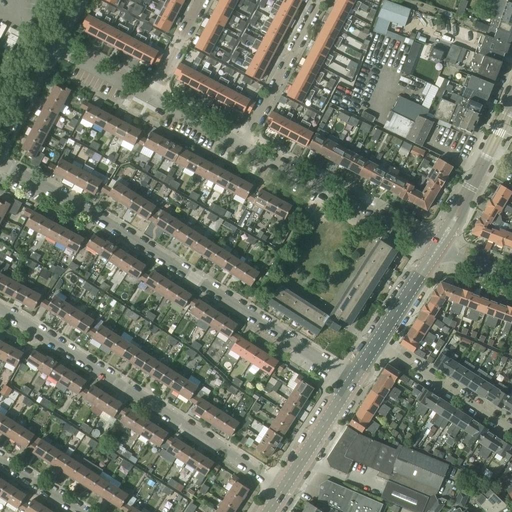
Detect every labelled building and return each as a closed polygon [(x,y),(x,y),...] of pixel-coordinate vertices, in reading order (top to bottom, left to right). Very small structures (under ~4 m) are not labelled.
[(119,2),(120,0),(104,0),(119,8),(122,4),(119,2)] [(161,0),(160,0),(158,4),(163,7),(177,14),(182,5),(171,0),(167,0),(166,2),(161,0)] [(235,0),(220,0),(219,3),(233,10),(235,5),(240,8),(242,4),(240,2),(235,0)] [(301,1),(299,0),(283,0),(283,2),(297,9),(301,1)] [(343,0),(337,0),(334,7),(348,14),(350,10),(356,14),(359,8),(343,0)] [(354,2),(355,0),(343,0),(359,8),(361,4),(359,2),(356,3),(354,2)] [(384,0),(378,17),(405,27),(411,9),(384,0)] [(465,9),(468,2),(462,0),(461,0),(459,7),(465,9)] [(493,18),(500,21),(511,24),(511,3),(507,2),(501,0),(497,0),(491,18),(493,18)] [(272,8),(292,18),(297,9),(283,2),(281,6),(275,3),(272,8)] [(219,3),(214,11),(231,20),(233,21),(235,17),(230,14),(233,10),(219,3)] [(138,17),(143,8),(136,4),(133,9),(131,14),(134,16),(138,17)] [(172,23),(177,14),(163,7),(159,16),(172,23)] [(334,7),(329,15),(349,26),(352,21),(346,18),(348,14),(334,7)] [(456,15),(462,17),(465,9),(459,7),(456,15)] [(274,20),(287,27),(292,18),(272,8),(269,13),(272,14),(275,14),(276,14),(274,20)] [(214,11),(210,20),(224,28),(226,23),(231,26),(233,21),(231,20),(214,11)] [(86,32),(96,37),(103,23),(88,15),(82,26),(87,28),(86,32)] [(329,15),(325,24),(339,32),(342,26),(343,27),(344,30),(347,31),(349,26),(329,15)] [(151,24),(167,33),(172,23),(159,16),(156,21),(153,20),(151,24)] [(96,37),(105,42),(112,28),(108,25),(111,20),(106,17),(103,23),(96,37)] [(374,32),(385,37),(390,22),(405,28),(405,27),(378,17),(374,32)] [(490,27),(511,34),(511,24),(500,21),(493,18),(490,27)] [(210,20),(205,29),(219,36),(221,38),(224,39),(226,34),(221,32),(224,28),(210,20)] [(265,21),(263,25),(283,36),(287,27),(274,20),(271,24),(265,21)] [(435,23),(437,32),(445,31),(444,22),(435,23)] [(495,36),(493,39),(509,44),(511,36),(511,34),(490,27),(476,22),(474,28),(495,36)] [(116,30),(112,28),(105,42),(114,46),(124,27),(119,24),(116,30)] [(340,44),(343,39),(340,37),(337,38),(336,37),(339,32),(325,24),(320,33),(340,44)] [(264,38),(278,45),(283,36),(263,25),(260,31),(266,34),(264,38)] [(129,29),(124,27),(114,46),(123,51),(130,37),(126,35),(129,29)] [(205,29),(201,38),(214,45),(217,41),(222,43),(224,39),(221,38),(219,36),(205,29)] [(134,39),(130,37),(123,51),(132,56),(142,36),(137,33),(134,39)] [(337,49),(340,44),(320,33),(316,42),(328,48),(329,49),(332,44),(334,45),(335,47),(337,49)] [(142,36),(132,56),(140,60),(147,47),(142,44),(143,42),(145,41),(147,38),(142,36)] [(481,47),(479,54),(502,62),(505,53),(506,54),(509,44),(493,39),(485,36),(481,47)] [(201,38),(196,48),(209,55),(212,56),(214,57),(217,52),(212,50),(214,45),(201,38)] [(256,38),(253,43),(273,54),(278,45),(264,38),(262,42),(256,38)] [(327,53),(329,49),(316,42),(311,51),(331,61),(333,56),(327,53)] [(269,62),(273,54),(253,43),(251,48),(257,52),(255,55),(269,62)] [(451,45),(446,61),(456,64),(457,62),(461,63),(466,50),(451,45)] [(402,72),(410,75),(419,49),(412,46),(402,72)] [(162,55),(147,47),(140,60),(150,66),(152,63),(157,65),(162,55)] [(428,57),(441,62),(445,52),(432,47),(428,57)] [(328,66),(331,61),(311,51),(306,60),(320,67),(323,61),(325,62),(326,65),(328,66)] [(475,52),(468,71),(495,81),(502,63),(502,62),(475,52)] [(197,57),(194,62),(199,64),(201,59),(204,55),(199,53),(197,57)] [(247,56),(244,61),(264,71),(269,62),(255,55),(253,59),(247,56)] [(306,60),(302,68),(321,79),(324,74),(322,73),(319,74),(317,73),(320,67),(306,60)] [(249,68),(245,73),(259,81),(264,71),(244,61),(241,66),(245,68),(247,67),(249,68)] [(177,80),(188,85),(195,72),(180,64),(174,74),(179,77),(177,80)] [(200,74),(195,72),(188,85),(197,90),(207,70),(203,68),(200,74)] [(302,68),(297,77),(311,85),(314,79),(315,80),(316,83),(319,84),(321,79),(302,68)] [(207,70),(197,90),(205,95),(213,81),(208,78),(211,72),(207,70)] [(463,87),(489,97),(493,85),(467,74),(463,87)] [(217,83),(213,81),(205,95),(214,99),(225,79),(220,77),(217,83)] [(308,90),(311,85),(297,77),(292,86),(312,97),(314,92),(312,91),(309,91),(308,90)] [(229,82),(225,79),(214,99),(223,104),(230,90),(226,88),(229,82)] [(440,88),(446,90),(449,82),(444,79),(440,88)] [(56,86),(50,98),(63,105),(71,91),(64,87),(62,89),(56,86)] [(240,95),(243,89),(238,86),(236,89),(237,92),(236,93),(230,90),(223,104),(232,109),(240,95)] [(312,97),(292,86),(287,95),(301,103),(304,97),(306,98),(307,101),(309,102),(312,97)] [(484,106),(489,97),(463,87),(462,87),(458,95),(484,106)] [(440,88),(436,96),(439,97),(442,99),(446,90),(440,88)] [(453,93),(449,102),(454,104),(461,108),(480,115),(484,106),(458,95),(453,93)] [(249,113),(254,103),(240,95),(232,109),(242,114),(244,111),(249,113)] [(383,129),(421,147),(435,124),(424,120),(429,111),(398,97),(383,129)] [(431,117),(451,126),(471,134),(480,115),(461,108),(454,104),(442,99),(439,97),(431,117)] [(58,115),(63,105),(50,98),(44,108),(58,115)] [(101,110),(87,103),(84,109),(87,110),(83,118),(93,124),(101,110)] [(329,107),(318,128),(322,130),(333,109),(329,107)] [(44,108),(39,118),(52,125),(58,115),(44,108)] [(111,116),(101,110),(93,124),(104,129),(111,116)] [(269,128),(278,133),(285,119),(272,112),(266,123),(270,125),(269,128)] [(372,122),(374,117),(363,112),(361,117),(372,122)] [(288,113),(285,119),(278,133),(287,137),(294,124),(290,122),(294,115),(288,113)] [(121,121),(111,116),(104,129),(114,135),(121,121)] [(359,121),(350,117),(347,124),(356,128),(359,121)] [(47,135),(52,125),(39,118),(34,128),(47,135)] [(294,124),(287,137),(296,142),(306,122),(301,119),(298,126),(294,124)] [(131,126),(121,121),(114,135),(124,140),(131,126)] [(311,125),(306,122),(296,142),(305,147),(313,133),(308,131),(311,125)] [(368,134),(371,127),(362,123),(359,129),(368,134)] [(143,139),(139,136),(142,132),(131,126),(124,140),(134,146),(132,149),(136,151),(140,144),(143,139)] [(34,128),(28,138),(42,145),(47,135),(34,128)] [(318,128),(308,148),(318,154),(326,139),(328,133),(322,130),(318,128)] [(147,140),(143,139),(140,144),(136,151),(140,153),(144,146),(154,152),(161,138),(151,132),(147,140)] [(38,152),(42,145),(28,138),(22,150),(28,153),(27,156),(33,159),(30,163),(38,168),(44,155),(38,152)] [(154,152),(165,157),(172,143),(161,138),(154,152)] [(336,144),(326,139),(318,154),(328,159),(336,144)] [(336,144),(328,159),(339,164),(346,150),(340,146),(343,141),(339,139),(336,144)] [(358,142),(352,153),(356,155),(362,145),(358,142)] [(401,147),(409,151),(412,146),(404,142),(401,147)] [(175,162),(182,149),(172,143),(165,157),(175,162)] [(413,146),(410,153),(416,156),(419,149),(413,146)] [(175,162),(185,168),(192,154),(182,149),(175,162)] [(352,153),(346,150),(339,164),(348,170),(356,155),(352,153)] [(195,173),(202,159),(192,154),(185,168),(195,173)] [(367,161),(356,155),(348,170),(359,175),(367,161)] [(195,173),(205,178),(212,164),(202,159),(195,173)] [(433,168),(447,177),(453,167),(438,159),(433,168)] [(71,165),(61,160),(54,173),(64,179),(71,165)] [(369,180),(376,166),(367,161),(359,175),(369,180)] [(215,184),(222,170),(212,164),(205,178),(215,184)] [(71,165),(64,179),(75,184),(82,171),(71,165)] [(82,171),(75,184),(84,189),(94,171),(95,170),(85,165),(82,171)] [(387,171),(376,166),(369,180),(379,186),(387,171)] [(387,171),(379,186),(389,191),(400,171),(390,166),(387,171)] [(170,186),(174,188),(177,183),(174,181),(174,179),(171,177),(176,170),(172,167),(167,177),(163,182),(170,186)] [(429,181),(440,187),(442,188),(448,178),(447,177),(433,168),(426,179),(429,181)] [(222,170),(215,184),(225,189),(232,175),(222,170)] [(94,171),(84,189),(95,195),(99,188),(102,191),(106,186),(110,179),(94,171)] [(167,177),(157,171),(154,177),(163,182),(167,177)] [(400,171),(389,191),(399,196),(407,183),(407,182),(409,178),(410,176),(400,171)] [(225,189),(235,194),(242,181),(232,175),(225,189)] [(246,198),(250,200),(253,194),(249,192),(253,186),(242,181),(235,194),(245,200),(246,198)] [(422,194),(420,192),(414,204),(427,211),(440,187),(429,181),(422,194)] [(105,193),(109,195),(119,201),(127,189),(117,183),(112,190),(108,188),(105,193)] [(399,196),(398,197),(406,201),(407,200),(414,204),(420,192),(413,188),(414,187),(407,183),(399,196)] [(511,192),(500,185),(495,194),(507,201),(509,197),(511,198),(511,192)] [(119,201),(129,208),(137,195),(127,189),(119,201)] [(260,190),(257,197),(253,194),(250,200),(254,202),(253,204),(264,209),(271,196),(260,190)] [(495,194),(489,202),(502,209),(511,215),(511,213),(511,209),(505,205),(507,201),(495,194)] [(146,201),(137,195),(129,208),(138,214),(146,201)] [(264,209),(274,215),(282,201),(271,196),(264,209)] [(0,203),(0,217),(3,219),(7,211),(15,216),(22,203),(12,198),(9,204),(3,201),(2,204),(0,203)] [(148,220),(149,218),(152,220),(156,215),(160,209),(156,207),(146,201),(138,214),(148,220)] [(292,207),(282,201),(274,215),(288,222),(293,214),(289,212),(292,207)] [(499,214),(502,209),(489,202),(488,202),(486,206),(486,207),(483,212),(503,224),(504,222),(502,221),(501,215),(499,214)] [(226,211),(216,206),(213,211),(223,217),(226,211)] [(36,231),(44,218),(26,208),(23,214),(30,218),(26,226),(36,231)] [(155,225),(164,231),(172,218),(160,209),(156,215),(152,220),(156,223),(155,225)] [(478,219),(476,223),(485,228),(488,222),(495,227),(497,224),(501,226),(503,224),(483,212),(479,220),(478,219)] [(243,215),(237,225),(250,232),(252,228),(243,223),(247,217),(243,215)] [(46,237),(54,223),(44,218),(36,231),(46,237)] [(183,224),(172,218),(164,231),(174,237),(183,224)] [(226,230),(230,232),(234,226),(226,222),(222,227),(226,230)] [(511,222),(507,232),(502,247),(503,247),(503,246),(511,249),(511,247),(511,234),(511,222)] [(64,228),(54,223),(46,237),(56,242),(64,228)] [(472,234),(487,240),(490,231),(485,228),(476,223),(475,224),(476,225),(471,233),(472,234)] [(192,230),(183,224),(174,237),(184,244),(192,230)] [(491,230),(490,231),(487,240),(497,244),(497,245),(502,247),(507,232),(499,230),(501,226),(497,224),(495,227),(493,230),(491,230)] [(74,234),(64,228),(56,242),(66,247),(74,234)] [(192,230),(184,244),(193,250),(202,236),(192,230)] [(84,239),(74,234),(66,247),(77,253),(84,239)] [(93,235),(87,246),(99,254),(106,241),(101,238),(100,239),(93,235)] [(212,242),(202,236),(193,250),(203,256),(212,242)] [(327,240),(321,250),(328,255),(334,245),(327,240)] [(106,241),(99,254),(98,254),(108,261),(116,248),(106,241)] [(397,252),(380,241),(334,315),(351,326),(397,252)] [(212,242),(203,256),(213,262),(221,249),(212,242)] [(27,248),(24,255),(30,258),(34,260),(37,253),(33,252),(27,248)] [(126,254),(116,248),(108,261),(118,267),(126,254)] [(231,255),(221,249),(213,262),(223,268),(231,255)] [(136,260),(126,254),(118,267),(128,273),(136,260)] [(241,261),(231,255),(223,268),(232,274),(241,261)] [(136,260),(128,273),(138,279),(139,278),(142,280),(145,275),(142,273),(146,266),(136,260)] [(232,274),(242,281),(250,267),(241,261),(232,274)] [(75,272),(79,266),(72,262),(68,267),(75,272)] [(60,276),(66,270),(57,265),(56,267),(53,272),(60,276)] [(263,275),(250,267),(242,281),(251,286),(256,278),(259,281),(263,275)] [(51,274),(43,270),(40,276),(48,281),(51,274)] [(147,286),(153,289),(162,276),(152,271),(148,277),(145,275),(142,280),(138,287),(144,291),(147,286)] [(11,280),(1,274),(0,275),(0,291),(3,293),(11,280)] [(163,296),(172,283),(162,276),(153,289),(163,296)] [(11,280),(3,293),(13,299),(21,286),(11,280)] [(163,296),(173,302),(182,289),(172,283),(163,296)] [(442,283),(440,283),(435,291),(444,297),(443,298),(445,299),(444,300),(449,303),(450,301),(449,301),(454,287),(442,283)] [(31,291),(21,286),(13,299),(23,305),(31,291)] [(279,287),(268,304),(318,336),(325,325),(338,333),(342,327),(279,287)] [(449,312),(454,314),(462,290),(454,287),(449,301),(452,302),(449,312)] [(95,297),(99,290),(95,288),(91,294),(95,297)] [(187,303),(190,305),(194,299),(190,297),(192,295),(182,289),(173,302),(183,309),(187,303)] [(463,290),(462,290),(454,314),(458,316),(462,306),(467,308),(472,294),(472,293),(463,290)] [(41,306),(45,301),(41,298),(41,297),(31,291),(23,305),(34,311),(38,304),(41,306)] [(444,297),(435,291),(434,291),(430,296),(431,297),(428,301),(439,308),(444,300),(445,299),(443,298),(444,297)] [(481,297),(472,294),(467,308),(470,309),(466,319),(472,321),(481,297)] [(43,307),(56,316),(64,303),(54,296),(50,304),(47,302),(43,307)] [(490,300),(481,297),(472,321),(476,322),(480,312),(484,314),(490,300)] [(190,305),(193,307),(189,313),(200,319),(208,306),(198,300),(197,301),(194,299),(190,305)] [(484,325),(489,327),(498,304),(490,300),(484,314),(488,315),(484,325)] [(433,318),(439,308),(428,301),(425,306),(424,306),(421,311),(422,312),(433,318)] [(74,309),(64,303),(56,316),(66,322),(74,309)] [(507,307),(498,304),(489,327),(494,329),(497,319),(502,321),(507,307)] [(218,312),(208,306),(200,319),(209,326),(218,312)] [(507,334),(511,324),(511,321),(511,307),(507,306),(507,307),(502,321),(506,322),(502,332),(507,334)] [(75,328),(84,315),(74,309),(66,322),(75,328)] [(128,317),(127,317),(131,320),(135,314),(131,311),(131,312),(129,311),(126,315),(128,317)] [(209,326),(219,332),(227,318),(218,312),(209,326)] [(422,312),(417,319),(429,328),(432,324),(441,330),(444,325),(433,318),(422,312)] [(87,333),(90,335),(93,329),(90,327),(94,321),(84,315),(75,328),(86,334),(87,333)] [(444,317),(442,322),(449,327),(451,320),(452,320),(444,317)] [(219,332),(232,340),(236,334),(233,332),(238,325),(227,318),(219,332)] [(417,319),(411,328),(433,342),(436,338),(426,332),(429,328),(417,319)] [(96,332),(93,329),(90,335),(93,337),(92,338),(102,345),(111,331),(100,325),(96,332)] [(411,328),(406,336),(419,344),(421,341),(430,347),(433,342),(411,328)] [(120,337),(111,331),(102,345),(112,351),(120,337)] [(231,350),(241,356),(250,343),(236,334),(232,340),(228,348),(231,350)] [(419,344),(406,336),(406,335),(400,345),(422,359),(425,355),(416,348),(419,344)] [(130,343),(120,337),(112,351),(122,357),(130,343)] [(471,341),(462,337),(460,341),(469,346),(471,341)] [(133,338),(130,343),(122,357),(132,362),(140,349),(143,344),(133,338)] [(13,348),(3,343),(0,348),(0,359),(6,362),(13,348)] [(259,349),(250,343),(241,356),(251,362),(259,349)] [(6,362),(16,368),(23,354),(13,348),(6,362)] [(149,354),(140,349),(132,362),(140,368),(149,354)] [(251,362),(261,369),(270,355),(259,349),(251,362)] [(447,357),(441,353),(433,366),(442,371),(453,353),(448,350),(446,353),(448,356),(447,357)] [(27,361),(39,369),(47,357),(41,353),(40,355),(34,351),(27,361)] [(453,353),(442,371),(450,377),(458,364),(453,361),(454,359),(456,359),(458,357),(453,353)] [(140,368),(150,374),(159,361),(149,354),(140,368)] [(279,361),(270,355),(261,369),(270,375),(279,361)] [(57,363),(47,357),(39,369),(39,370),(48,376),(57,363)] [(168,367),(159,361),(150,374),(160,380),(168,367)] [(458,364),(450,377),(459,382),(470,364),(465,361),(463,364),(464,366),(463,368),(458,364)] [(23,363),(19,370),(25,373),(29,367),(23,363)] [(58,382),(66,369),(57,363),(48,376),(58,382)] [(470,364),(459,382),(467,387),(475,375),(470,371),(470,370),(473,370),(475,367),(470,364)] [(387,365),(381,374),(382,374),(395,382),(398,378),(407,384),(411,386),(414,381),(410,379),(387,365)] [(179,374),(168,367),(160,380),(170,387),(179,374)] [(76,375),(66,369),(58,382),(68,389),(76,375)] [(475,375),(467,387),(475,393),(487,375),(487,374),(479,369),(475,375)] [(170,387),(179,393),(188,380),(179,374),(170,387)] [(291,380),(287,386),(294,390),(307,398),(314,388),(307,383),(309,381),(299,374),(294,381),(291,380)] [(382,374),(377,382),(399,396),(402,392),(392,386),(395,382),(382,374)] [(79,394),(82,388),(86,382),(76,375),(68,389),(78,395),(79,394)] [(487,375),(475,393),(484,398),(492,386),(487,382),(488,381),(490,381),(492,378),(487,375)] [(179,393),(190,400),(193,402),(197,396),(194,394),(199,387),(188,380),(179,393)] [(372,390),(384,398),(387,394),(396,400),(399,396),(377,382),(372,390)] [(492,386),(484,398),(492,403),(504,386),(499,383),(497,385),(498,388),(497,389),(492,386)] [(419,414),(432,393),(418,384),(412,393),(417,397),(416,400),(420,402),(414,411),(419,414)] [(7,398),(12,390),(5,386),(0,394),(7,398)] [(88,392),(85,397),(84,399),(94,405),(102,392),(92,386),(88,392)] [(504,386),(492,403),(501,409),(502,408),(510,395),(509,396),(503,393),(504,391),(507,392),(509,389),(504,386)] [(8,397),(13,401),(18,394),(12,390),(8,397)] [(197,396),(193,402),(196,404),(192,411),(202,417),(211,404),(205,401),(209,396),(201,390),(197,396)] [(294,390),(288,400),(301,408),(307,398),(294,390)] [(372,390),(366,399),(388,413),(391,409),(382,402),(384,398),(372,390)] [(104,411),(112,398),(102,392),(94,405),(104,411)] [(432,411),(440,398),(432,393),(419,414),(423,417),(428,408),(432,411)] [(510,413),(511,409),(511,396),(510,395),(502,408),(510,413)] [(122,405),(112,398),(104,411),(113,417),(117,412),(121,406),(122,405)] [(435,424),(448,403),(440,398),(432,411),(436,413),(430,422),(435,424)] [(361,407),(373,415),(376,411),(385,417),(388,413),(366,399),(361,407)] [(281,409),(295,418),(301,408),(288,400),(281,409)] [(443,429),(448,421),(456,409),(448,403),(435,424),(438,427),(439,426),(443,429)] [(202,417),(212,423),(220,410),(211,404),(202,417)] [(361,407),(356,415),(378,429),(380,425),(371,419),(373,415),(361,407)] [(120,422),(130,428),(138,415),(128,409),(127,410),(124,416),(120,422)] [(281,409),(275,419),(289,427),(295,418),(281,409)] [(451,435),(464,414),(456,409),(448,421),(452,423),(446,432),(451,435)] [(230,416),(220,410),(212,423),(221,429),(230,416)] [(464,431),(472,419),(464,414),(451,435),(455,437),(460,428),(464,431)] [(148,421),(138,415),(130,428),(140,434),(148,421)] [(249,426),(253,419),(248,415),(243,422),(249,426)] [(378,429),(356,415),(355,415),(349,424),(362,432),(365,428),(374,434),(378,429)] [(240,423),(230,416),(221,429),(231,436),(240,423)] [(14,423),(5,417),(0,424),(0,432),(6,436),(14,423)] [(275,419),(269,428),(283,437),(289,427),(275,419)] [(468,433),(462,442),(467,445),(480,424),(472,419),(464,431),(468,433)] [(149,440),(158,427),(148,421),(140,434),(149,440)] [(14,423),(6,436),(16,442),(24,429),(14,423)] [(92,429),(83,423),(79,428),(89,434),(92,429)] [(487,431),(488,429),(480,424),(467,445),(470,447),(476,438),(480,441),(487,431)] [(168,434),(158,427),(149,440),(159,447),(163,449),(167,443),(163,441),(167,436),(168,434)] [(449,465),(399,445),(396,450),(390,447),(358,434),(347,427),(327,459),(330,468),(348,475),(353,461),(378,472),(376,476),(387,481),(380,498),(413,511),(427,511),(429,510),(429,511),(433,505),(437,500),(435,495),(437,494),(449,465)] [(263,438),(277,447),(283,437),(269,428),(263,438)] [(24,429),(16,442),(26,449),(27,447),(30,449),(34,444),(30,441),(34,436),(24,429)] [(389,434),(395,438),(398,433),(392,429),(389,434)] [(481,457),(495,436),(487,431),(480,441),(479,443),(483,445),(477,454),(481,457)] [(404,437),(409,440),(412,435),(408,432),(404,437)] [(453,446),(457,440),(451,435),(446,441),(453,446)] [(503,441),(495,436),(481,457),(485,459),(491,450),(495,453),(503,441)] [(174,438),(173,440),(170,445),(167,443),(163,449),(176,457),(184,444),(174,438)] [(270,457),(277,447),(263,438),(259,444),(254,441),(251,445),(270,457)] [(414,439),(410,445),(415,447),(418,442),(414,439)] [(34,444),(30,449),(33,451),(32,453),(43,460),(51,446),(40,440),(37,446),(34,444)] [(116,451),(119,445),(114,441),(110,447),(116,451)] [(396,450),(399,445),(395,441),(390,447),(396,450)] [(504,458),(508,460),(511,454),(511,448),(511,447),(511,446),(503,441),(495,453),(504,458)] [(186,463),(194,450),(184,444),(176,457),(186,463)] [(125,457),(129,452),(119,445),(116,451),(125,457)] [(61,452),(51,446),(43,460),(52,466),(61,452)] [(103,454),(110,459),(114,453),(107,448),(103,454)] [(204,457),(194,450),(186,463),(195,470),(204,457)] [(70,459),(61,452),(52,466),(62,472),(70,459)] [(133,454),(129,452),(125,457),(135,463),(137,459),(132,456),(133,454)] [(445,460),(454,464),(457,460),(449,455),(445,460)] [(205,476),(210,468),(214,463),(204,457),(195,470),(205,476)] [(455,463),(460,466),(463,461),(459,458),(455,463)] [(80,465),(70,459),(62,472),(72,478),(80,465)] [(130,471),(133,465),(123,459),(120,465),(130,471)] [(511,462),(511,464),(509,465),(497,485),(502,488),(506,490),(509,493),(508,494),(511,499),(511,462)] [(94,464),(89,471),(81,484),(91,490),(99,477),(104,470),(94,464)] [(89,471),(80,465),(72,478),(81,484),(89,471)] [(490,478),(493,473),(487,469),(484,475),(490,478)] [(99,477),(91,490),(100,496),(109,483),(99,477)] [(233,486),(229,492),(242,501),(249,490),(242,486),(244,483),(234,477),(230,484),(233,486)] [(327,481),(318,501),(343,511),(380,511),(383,505),(327,481)] [(16,489),(7,483),(0,493),(0,497),(8,502),(16,489)] [(100,496),(110,502),(119,489),(109,483),(100,496)] [(184,487),(178,483),(175,489),(181,492),(184,487)] [(470,488),(468,493),(474,496),(476,496),(478,491),(470,488)] [(19,507),(22,509),(25,504),(22,502),(26,496),(16,489),(8,502),(18,508),(19,507)] [(127,505),(123,503),(128,495),(119,489),(110,502),(123,511),(127,505)] [(483,492),(481,494),(500,511),(504,511),(505,511),(504,511),(507,511),(509,511),(509,510),(510,509),(490,489),(485,494),(483,492)] [(236,511),(242,501),(229,492),(223,502),(236,511)] [(464,508),(469,496),(460,492),(453,503),(464,508)] [(500,511),(481,494),(480,493),(476,498),(475,499),(475,500),(476,502),(486,511),(500,511)] [(125,511),(139,511),(131,507),(136,499),(132,497),(127,505),(123,511),(125,511)] [(437,500),(433,505),(440,511),(444,505),(447,501),(442,499),(437,500)] [(28,506),(25,504),(22,509),(25,511),(24,511),(38,511),(42,506),(32,500),(28,506)] [(223,502),(217,511),(235,511),(236,511),(223,502)] [(308,503),(302,511),(333,511),(334,510),(318,503),(315,508),(308,503)]
